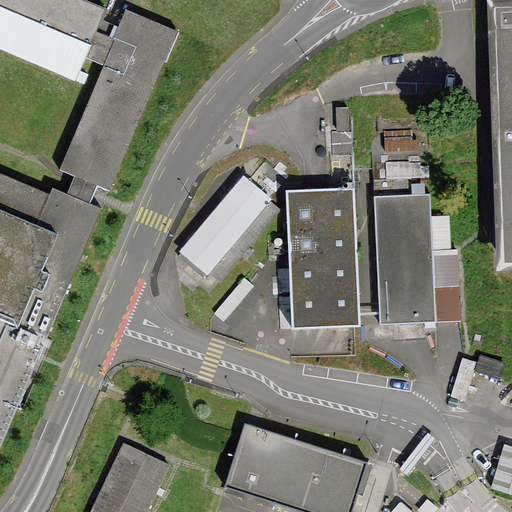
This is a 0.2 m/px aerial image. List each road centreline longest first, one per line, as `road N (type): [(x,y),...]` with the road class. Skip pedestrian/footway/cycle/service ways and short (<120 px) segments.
road 1 (unclassified): [(303,29),(203,132),(108,324)]
road 2 (unclassified): [(405,420),(292,395),(259,374),(108,324)]
road 3 (unclassified): [(108,324),(26,511)]
road 4 (unclassified): [(405,420),(493,511)]
